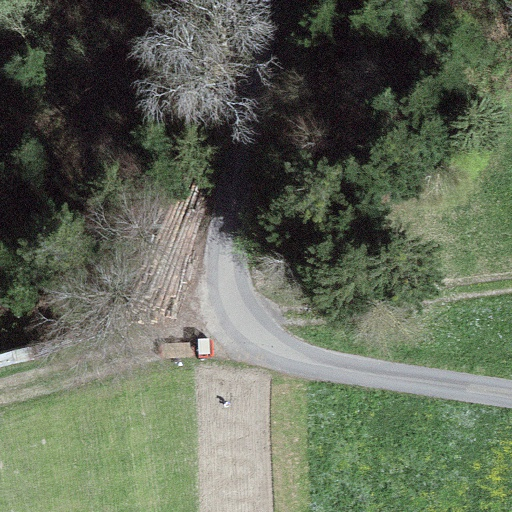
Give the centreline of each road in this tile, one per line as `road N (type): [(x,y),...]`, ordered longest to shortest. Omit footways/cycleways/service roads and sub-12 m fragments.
road 1 (track): [(238,322),(225,259),(266,0)]
road 2 (track): [(238,322),(260,341),(324,365),(511,394)]
road 3 (track): [(511,288),(238,322)]
